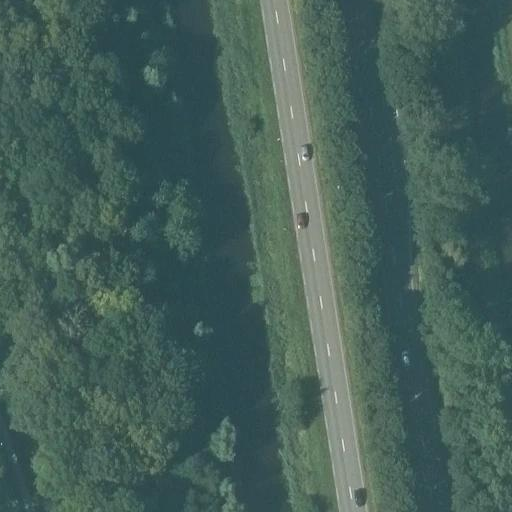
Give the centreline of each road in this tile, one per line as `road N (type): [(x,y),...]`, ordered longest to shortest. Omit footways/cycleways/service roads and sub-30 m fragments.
road 1 (primary): [(431,511),(351,0)]
road 2 (primary): [(275,0),(354,511)]
